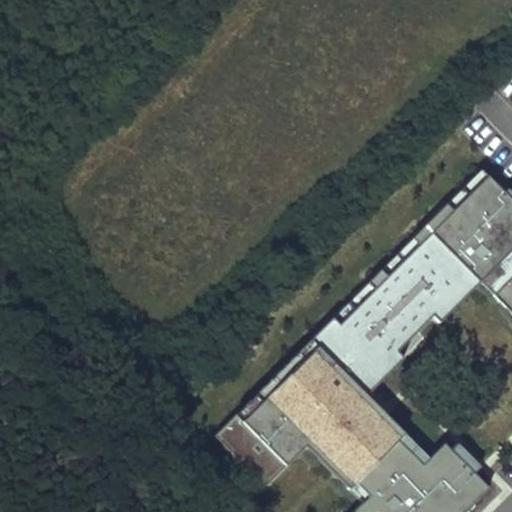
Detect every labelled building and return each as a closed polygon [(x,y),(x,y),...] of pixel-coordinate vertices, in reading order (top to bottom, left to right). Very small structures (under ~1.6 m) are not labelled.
[(480,169),(445,204),(452,211),(486,176),(480,169)] [(503,193),(486,176),(452,211),(445,204),(414,235),(421,242),(385,277),(379,270),(365,284),(372,291),(339,324),(332,317),(310,339),(317,346),(301,362),(294,355),(270,379),(276,386),(220,443),(241,464),(265,488),(312,441),(322,431),(337,446),(350,459),(365,474),(362,477),(376,491),(369,497),(354,511),(463,511),(487,488),(473,473),(450,449),(443,456),(450,463),(436,478),(388,431),(395,425),(382,411),(375,418),(366,409),(373,402),(394,381),(387,374),(402,359),(438,323),(466,294),(473,301),(486,289),(479,282),(488,272),(501,285),(492,295),(505,308),(511,301),(511,194),(506,189),(503,193)] [(414,235),(379,270),(385,277),(421,242),(414,235)] [(479,282),(486,289),(492,295),(501,285),(488,272),(479,282)] [(365,284),(332,317),(339,324),(372,291),(365,284)] [(466,294),(438,323),(445,330),(473,301),(466,294)] [(310,339),(294,355),(301,362),(317,346),(310,339)] [(402,359),(387,374),(394,381),(409,365),(402,359)] [(270,379),(213,436),(220,443),(276,386),(270,379)] [(373,402),(366,409),(375,418),(382,411),(373,402)] [(395,425),(388,431),(436,478),(450,463),(443,456),(435,465),(395,425)] [(322,431),(312,441),(327,455),(337,446),(322,431)] [(457,443),(450,449),(473,473),(480,467),(457,443)] [(365,474),(350,459),(340,469),(369,497),(376,491),(362,477),(365,474)] [(265,488),(241,464),(236,469),(260,493),(265,488)]
